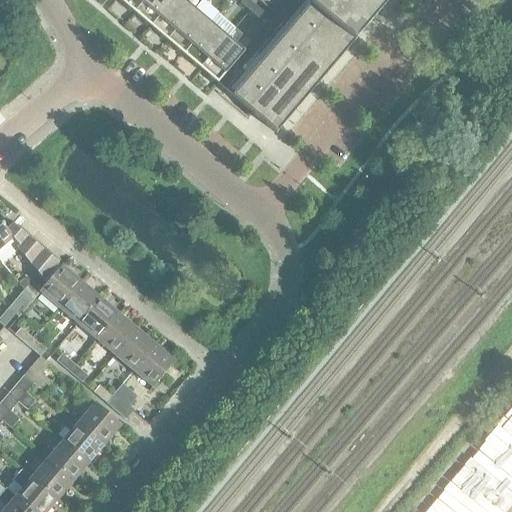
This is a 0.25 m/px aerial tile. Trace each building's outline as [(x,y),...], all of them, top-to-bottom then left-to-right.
[(118,0),(133,13),(144,0),(118,0)] [(150,27),(173,0),(144,0),(133,13),(150,27)] [(167,41),(194,10),(182,0),(173,0),(150,27),(167,41)] [(257,0),(283,21),(225,90),(229,93),(232,96),(235,94),(243,85),(315,0),(257,0)] [(276,134),(390,0),(315,0),(243,85),(235,94),(232,96),(253,114),(276,134)] [(254,5),(247,0),(243,0),(240,4),(249,11),(254,5)] [(258,19),(263,13),(254,5),(249,11),(258,19)] [(184,56),(210,24),(194,10),(167,41),(184,56)] [(200,70),(227,38),(210,24),(184,56),(200,70)] [(217,84),(244,53),(227,38),(200,70),(217,84)] [(0,222),(0,247),(11,238),(18,246),(16,249),(43,281),(58,263),(11,224),(6,229),(0,222)] [(58,308),(80,282),(61,266),(39,292),(40,293),(58,308)] [(98,298),(80,282),(58,308),(76,324),(98,298)] [(32,283),(23,289),(32,300),(40,293),(39,292),(32,283)] [(7,309),(14,314),(18,318),(32,300),(23,289),(7,309)] [(117,314),(98,298),(76,324),(95,340),(117,314)] [(14,314),(7,309),(0,317),(0,323),(3,327),(14,314)] [(117,314),(95,340),(114,355),(136,329),(117,314)] [(26,346),(32,339),(19,328),(14,335),(26,346)] [(155,346),(136,329),(114,355),(132,371),(155,346)] [(45,349),(32,339),(26,346),(39,356),(45,349)] [(174,362),(155,346),(132,371),(152,388),(174,362)] [(68,371),(74,365),(61,354),(56,361),(68,371)] [(39,356),(23,375),(33,384),(42,392),(50,382),(41,374),(49,365),(39,356)] [(87,376),(74,365),(68,371),(81,383),(87,376)] [(33,384),(23,375),(7,394),(17,402),(26,410),(35,400),(25,393),(33,384)] [(121,384),(111,396),(105,403),(124,419),(133,409),(129,406),(136,397),(121,384)] [(105,403),(111,396),(98,385),(93,392),(105,403)] [(7,394),(0,402),(0,420),(1,421),(10,429),(18,419),(10,411),(17,402),(7,394)] [(95,403),(78,422),(104,444),(120,425),(95,403)] [(78,422),(62,441),(88,463),(104,444),(78,422)] [(88,463),(62,441),(46,459),(72,481),(88,463)] [(46,459),(30,478),(56,500),(72,481),(46,459)] [(46,511),(56,500),(30,478),(21,470),(5,489),(32,511),(46,511)] [(32,511),(5,489),(0,495),(0,499),(7,506),(0,511),(32,511)]
